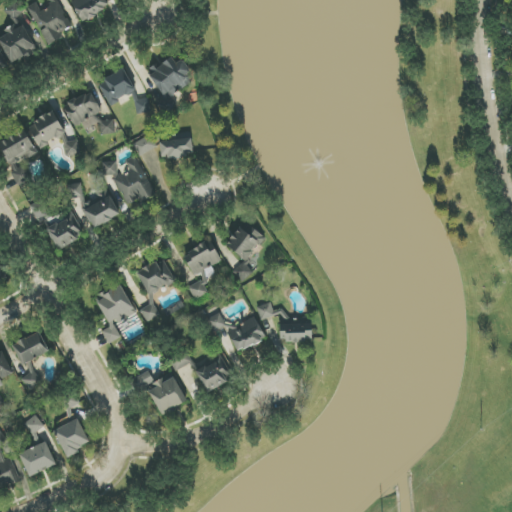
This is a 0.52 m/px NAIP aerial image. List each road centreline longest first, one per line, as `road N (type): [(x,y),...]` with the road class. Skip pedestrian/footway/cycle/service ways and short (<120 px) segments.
road 1 (residential): [(274,388),(189,440),(118,446),(97,479),(29,511)]
road 2 (residential): [(0,209),(116,414),(118,446)]
road 3 (residential): [(0,317),(207,195)]
road 4 (residential): [(482,0),(484,89),(511,208)]
road 5 (residential): [(0,108),(157,14)]
